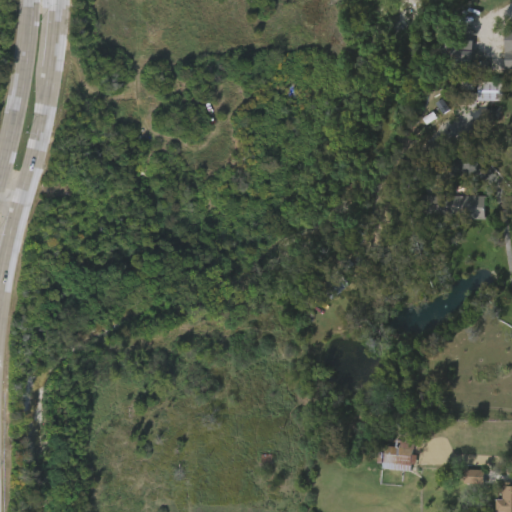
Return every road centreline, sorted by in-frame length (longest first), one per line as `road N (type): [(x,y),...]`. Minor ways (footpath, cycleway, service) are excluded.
road 1 (secondary): [(0,292),(48,103),(56,0)]
road 2 (secondary): [(23,0),(18,97),(0,163)]
